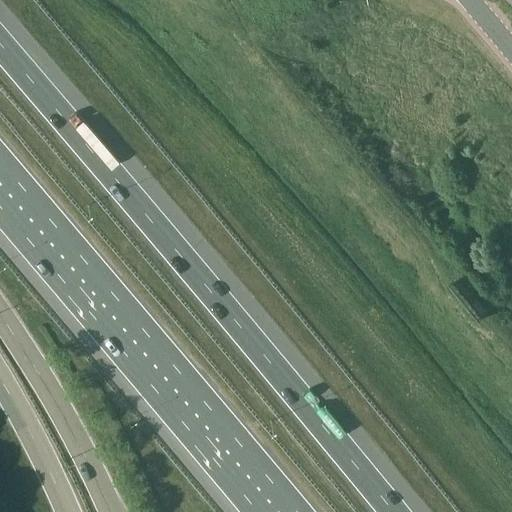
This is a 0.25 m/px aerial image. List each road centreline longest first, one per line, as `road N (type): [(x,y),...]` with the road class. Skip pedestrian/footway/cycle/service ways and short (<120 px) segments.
road 1 (motorway): [(389,511),(0,45)]
road 2 (motorway): [(0,186),(269,511)]
road 3 (primary): [(111,511),(45,380),(0,316)]
road 4 (primary): [(0,378),(66,511)]
